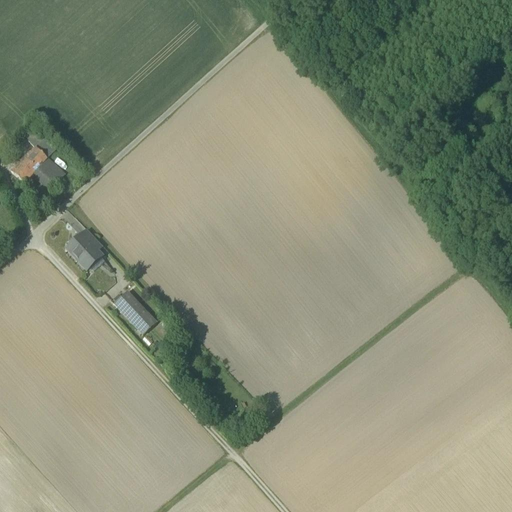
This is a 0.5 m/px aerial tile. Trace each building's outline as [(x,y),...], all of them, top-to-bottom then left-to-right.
[(35,128),(26,137),(34,146),(35,146),(44,138),(35,128)] [(44,138),(35,146),(46,158),(48,156),(55,149),(44,138)] [(29,155),(19,167),(17,165),(20,162),(19,160),(10,170),(23,182),(24,181),(23,181),(31,173),(46,158),(35,146),(34,146),(28,153),(27,154),(29,155)] [(13,149),(6,155),(11,159),(17,152),(13,149)] [(26,152),(19,160),(20,162),(17,165),(19,167),(29,155),(27,154),(28,153),(26,152)] [(46,158),(31,173),(41,182),(43,181),(48,186),(55,179),(64,173),(58,166),(53,171),(51,169),(56,164),(51,159),(48,156),(46,158)] [(36,205),(31,209),(34,215),(40,210),(36,205)] [(87,241),(81,235),(66,248),(86,270),(102,256),(97,251),(96,251),(87,241)] [(93,236),(87,241),(96,251),(97,251),(102,246),(93,236)] [(155,321),(127,291),(114,303),(142,333),(155,321)] [(199,367),(187,355),(176,365),(189,377),(199,367)]
